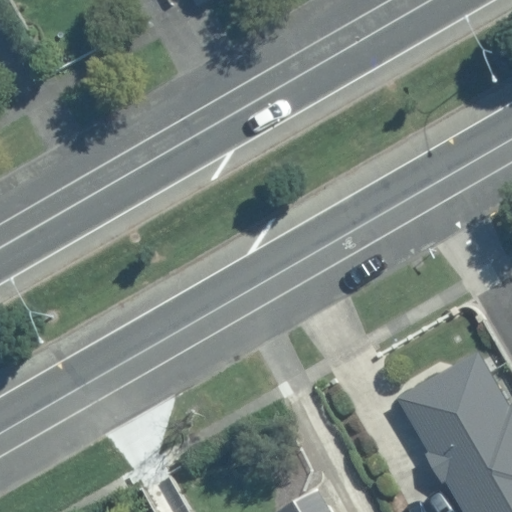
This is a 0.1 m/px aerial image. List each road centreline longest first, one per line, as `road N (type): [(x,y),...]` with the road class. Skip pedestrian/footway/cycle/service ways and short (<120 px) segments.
road 1 (primary): [(0,262),(461,0)]
road 2 (primary): [(421,177),(0,420)]
road 3 (residential): [(421,177),(511,331)]
